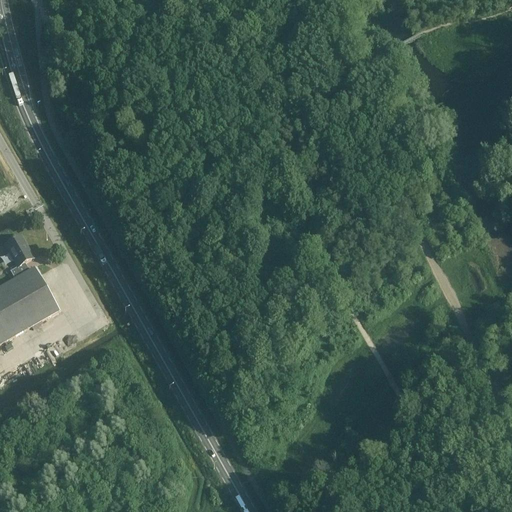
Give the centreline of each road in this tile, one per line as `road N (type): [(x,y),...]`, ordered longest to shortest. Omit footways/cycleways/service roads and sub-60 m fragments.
road 1 (primary): [(248,511),(30,124),(0,26)]
road 2 (unknown): [(307,0),(330,84),(511,435)]
road 3 (unknown): [(33,0),(42,17),(291,133),(354,129)]
